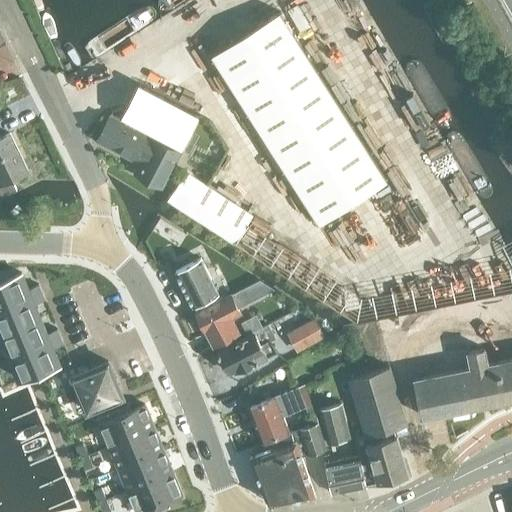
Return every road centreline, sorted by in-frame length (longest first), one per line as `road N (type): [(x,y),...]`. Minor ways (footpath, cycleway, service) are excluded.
road 1 (tertiary): [(234,511),(161,326),(133,275),(104,244)]
road 2 (unclassified): [(104,244),(99,195),(8,0)]
road 3 (tertiary): [(389,511),(511,452)]
